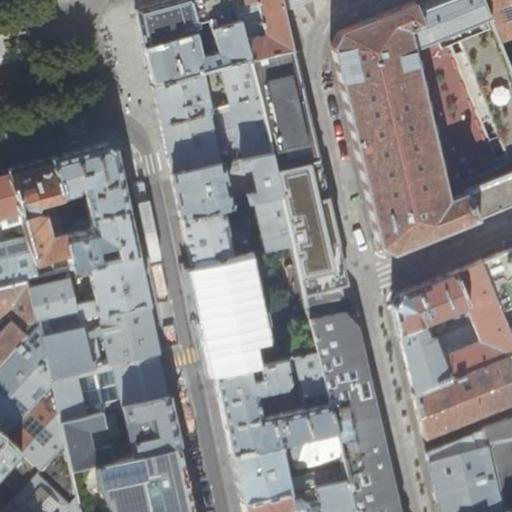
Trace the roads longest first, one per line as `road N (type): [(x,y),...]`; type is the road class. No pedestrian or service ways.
road 1 (residential): [(219,511),(106,0)]
road 2 (residential): [(363,0),(321,16),(310,44),(364,284)]
road 3 (residential): [(364,284),(416,511)]
road 4 (residential): [(364,284),(511,225)]
